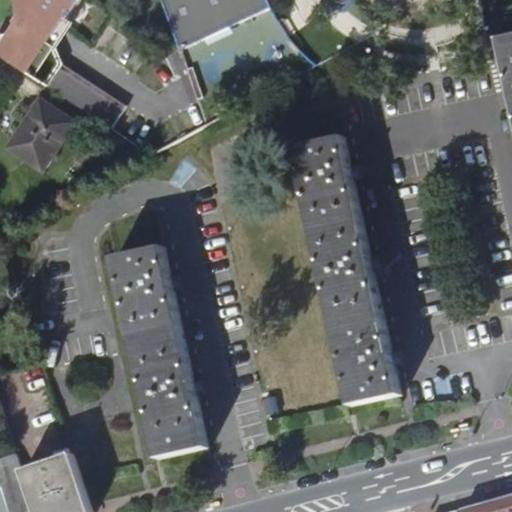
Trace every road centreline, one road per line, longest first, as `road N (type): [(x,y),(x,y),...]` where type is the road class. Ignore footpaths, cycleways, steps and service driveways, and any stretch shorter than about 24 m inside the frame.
road 1 (secondary): [(511,444),(363,480)]
road 2 (secondary): [(375,505),(511,473)]
road 3 (secondary): [(363,480),(237,511)]
